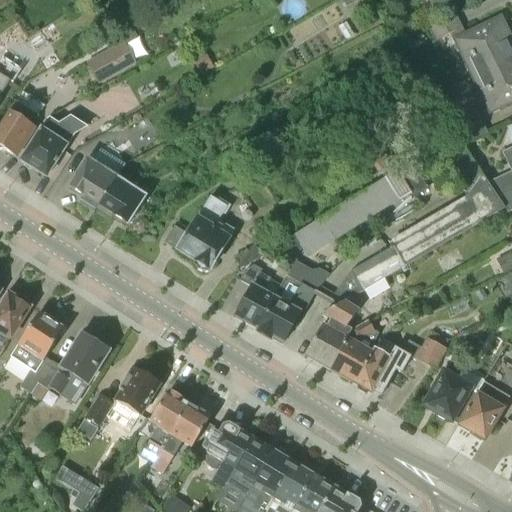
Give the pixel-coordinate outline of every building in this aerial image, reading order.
[(428,0),(433,8),(449,0),(428,0)] [(471,77),(511,57),(511,55),(506,43),(511,40),(501,17),(465,35),(455,15),(429,27),(435,41),(450,34),(471,77)] [(135,62),(122,41),(85,63),(99,85),(135,62)] [(205,53),(192,61),(200,75),(214,66),(205,53)] [(511,57),(471,77),(489,115),(511,103),(511,57)] [(0,97),(10,82),(0,75),(0,97)] [(36,121),(44,107),(22,92),(0,127),(0,148),(13,156),(36,121)] [(70,117),(58,124),(49,118),(47,120),(20,161),(46,178),(67,145),(75,135),(87,128),(70,117)] [(457,134),(463,145),(488,133),(482,122),(457,134)] [(252,134),(229,148),(239,164),(262,150),(252,134)] [(498,198),(511,191),(511,147),(502,152),(511,172),(488,183),(498,198)] [(389,166),(382,156),(366,167),(373,177),(389,166)] [(97,209),(116,180),(87,161),(70,188),(83,197),(82,200),(97,209)] [(292,238),(307,261),(425,186),(410,162),(292,238)] [(505,209),(498,198),(488,183),(484,177),(468,199),(395,242),(397,246),(351,273),(363,294),(505,209)] [(116,180),(97,209),(111,219),(113,216),(127,225),(144,198),(116,180)] [(511,191),(498,198),(505,209),(508,213),(511,211),(511,191)] [(234,233),(232,231),(236,223),(225,217),(231,207),(211,196),(187,235),(175,227),(164,244),(209,272),(234,233)] [(511,255),(511,253),(501,258),(508,273),(511,271),(511,255)] [(286,279),(313,294),(330,278),(318,271),(310,273),(293,262),(291,271),(286,279)] [(257,331),(275,299),(263,293),(269,281),(259,275),(261,270),(250,264),(240,281),(252,288),(235,318),(257,331)] [(363,294),(351,273),(329,301),(335,305),(338,303),(342,305),(363,294)] [(275,299),(257,331),(256,332),(271,341),(272,339),(283,345),(290,332),(295,335),(317,296),(313,294),(286,279),(275,299)] [(482,289),(475,293),(480,301),(486,297),(482,289)] [(6,294),(0,304),(0,356),(30,308),(6,294)] [(329,370),(352,330),(345,326),(353,311),(342,305),(338,303),(335,305),(319,315),(335,324),(330,333),(321,329),(305,357),(329,370)] [(31,395),(51,362),(46,358),(64,330),(39,314),(10,358),(31,372),(21,389),(31,395)] [(352,330),(329,370),(355,385),(372,353),(375,348),(380,340),(381,338),(368,330),(364,322),(355,327),(353,330),(352,330)] [(423,349),(416,361),(433,370),(446,350),(444,349),(448,341),(433,332),(428,340),(423,349)] [(51,362),(31,395),(41,401),(48,389),(74,405),(108,352),(82,336),(61,368),(51,362)] [(400,370),(408,356),(403,353),(392,347),(380,340),(375,348),(372,353),(355,385),(357,386),(357,390),(366,395),(370,393),(371,394),(373,392),(381,397),(397,368),(400,370)] [(449,365),(425,406),(451,421),(469,390),(454,382),(460,371),(449,365)] [(160,385),(135,369),(115,400),(111,405),(98,397),(77,433),(91,441),(109,412),(133,427),(140,416),(160,385)] [(484,441),(510,398),(484,382),(458,425),(484,441)] [(156,461),(189,406),(168,393),(151,422),(159,428),(143,454),(156,461)] [(189,406),(156,461),(157,462),(155,467),(167,474),(184,446),(191,450),(211,419),(189,406)] [(237,473),(256,441),(241,432),(240,432),(229,425),(223,427),(218,436),(212,432),(200,451),(237,473)] [(256,441),(237,473),(213,511),(214,511),(223,511),(234,496),(245,502),(257,484),(275,452),(256,441)] [(256,511),(267,511),(295,465),(276,454),(276,453),(275,452),(257,484),(265,488),(253,510),(256,511)] [(295,465),(267,511),(294,511),(315,477),(295,465)] [(98,490),(62,468),(55,480),(91,502),(98,490)] [(321,511),(335,489),(315,477),(294,511),(321,511)] [(357,511),(360,508),(358,503),(335,489),(321,511),(357,511)] [(189,511),(192,510),(174,497),(163,511),(189,511)]
